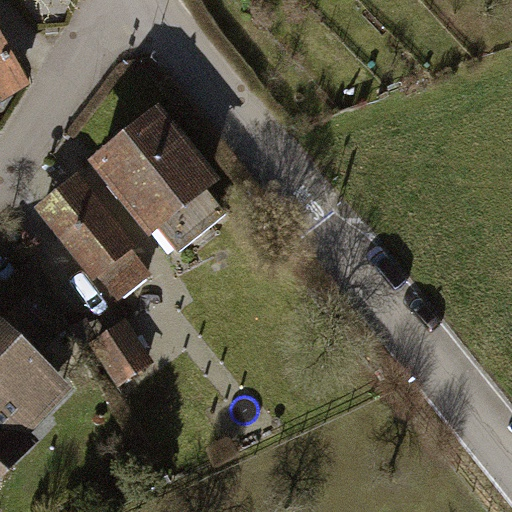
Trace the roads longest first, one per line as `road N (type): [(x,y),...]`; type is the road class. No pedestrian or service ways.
road 1 (residential): [(141,0),(511,455)]
road 2 (residential): [(114,0),(75,81),(0,185)]
